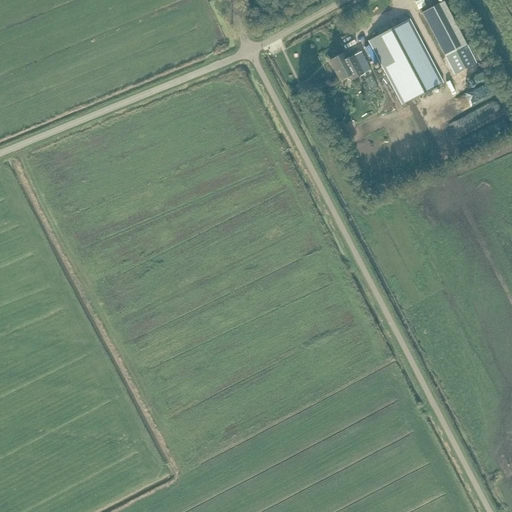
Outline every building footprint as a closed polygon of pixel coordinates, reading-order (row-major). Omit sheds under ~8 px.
[(443,2),(422,13),(445,57),(467,46),(443,2)] [(368,41),(402,106),(443,84),(409,20),(368,41)] [(354,56),(348,60),(345,54),(330,61),(340,81),(349,76),(351,80),(363,74),(354,56)] [(459,128),(496,112),(491,100),(458,114),(460,118),(456,120),(459,128)] [(351,140),(342,121),(334,125),(344,144),(351,140)]
